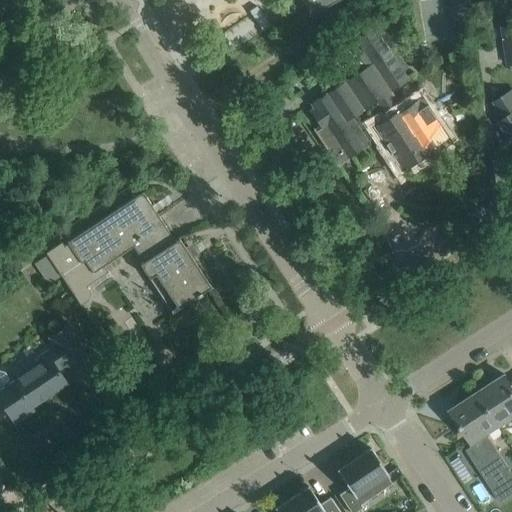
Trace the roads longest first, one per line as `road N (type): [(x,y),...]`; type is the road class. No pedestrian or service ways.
road 1 (residential): [(331,325),(118,0)]
road 2 (residential): [(331,325),(50,511)]
road 3 (residential): [(511,205),(331,325)]
road 4 (residential): [(211,511),(384,404)]
road 5 (residential): [(384,404),(511,320)]
road 6 (residential): [(455,511),(384,404)]
